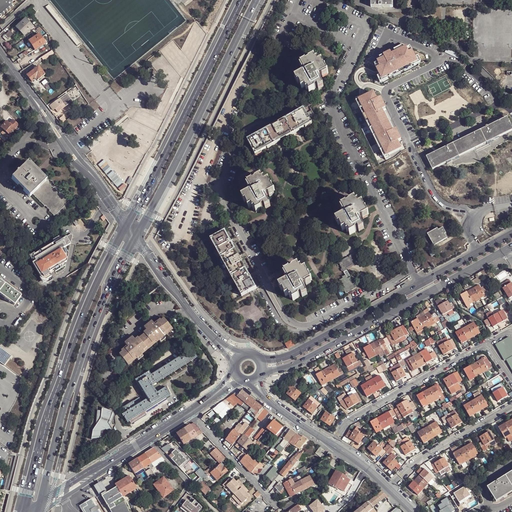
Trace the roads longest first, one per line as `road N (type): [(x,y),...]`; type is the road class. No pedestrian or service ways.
road 1 (tertiary): [(128,225),(72,340),(24,511)]
road 2 (tertiary): [(39,505),(63,406),(107,284),(135,234)]
road 3 (tertiary): [(135,234),(256,0)]
road 4 (tertiary): [(242,0),(128,225)]
road 5 (residential): [(332,443),(344,424),(486,345),(511,381)]
road 6 (tertiary): [(259,371),(296,363),(429,291)]
road 7 (tertiary): [(423,281),(293,353),(259,361)]
road 8 (residential): [(511,406),(420,460),(389,489)]
road 9 (residential): [(135,234),(219,343)]
road 10 (residential): [(276,506),(191,412)]
road 11 (tertiary): [(85,478),(191,412)]
